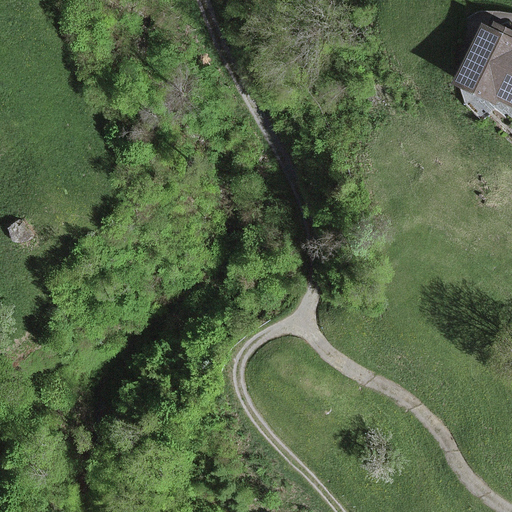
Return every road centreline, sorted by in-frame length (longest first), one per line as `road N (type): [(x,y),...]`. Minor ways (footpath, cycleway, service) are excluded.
road 1 (track): [(340,511),(267,434),(240,388),(243,351),(308,307),(313,245),(296,186),(221,50),(204,0)]
road 2 (track): [(300,315),(329,355),(419,410),(467,478),(510,511)]
